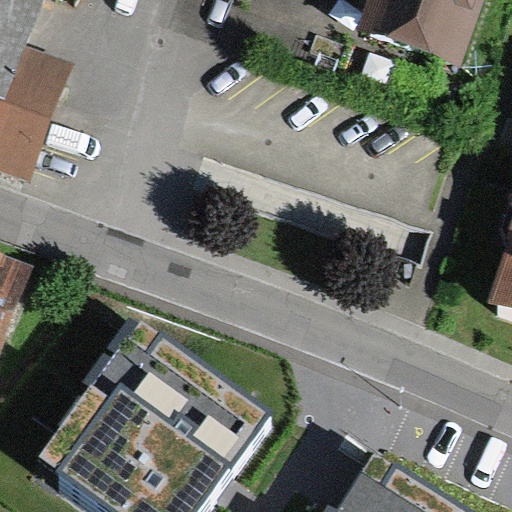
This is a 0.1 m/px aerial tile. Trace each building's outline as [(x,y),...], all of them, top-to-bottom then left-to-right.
[(0,0),(0,176),(31,189),(81,58),(34,40),(49,0),(0,0)] [(479,0),(367,0),(359,23),(458,58),(479,0)] [(511,233),(484,312),(511,322),(511,233)] [(0,254),(0,352),(32,266),(0,254)] [(216,511),(281,424),(141,321),(32,471),(88,511),(216,511)] [(448,511),(375,467),(346,511),(448,511)]
